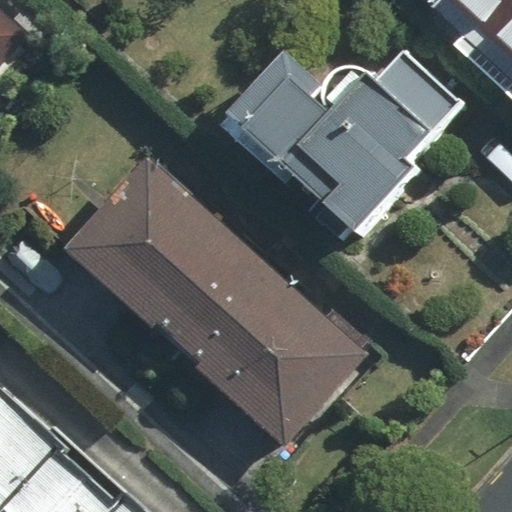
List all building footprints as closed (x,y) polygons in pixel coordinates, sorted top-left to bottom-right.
[(0,0),(0,81),(43,37),(3,0),(0,0)] [(511,0),(456,0),(447,10),(511,71),(511,0)] [(358,226),(381,249),(404,225),(393,214),(441,164),(428,151),(476,102),(422,49),(395,77),(385,68),(384,68),(382,67),(381,67),(379,66),(378,66),(377,66),(375,66),(374,65),(372,65),(371,65),(369,65),(368,65),(366,65),(365,66),(363,66),(362,66),(361,66),(359,67),(358,67),(356,68),(355,68),(354,69),(352,69),(351,70),(350,71),(349,72),(347,73),(346,73),(345,74),(344,75),(343,76),(342,77),(341,78),(340,79),(339,80),(309,53),(234,130),(294,188),(306,176),(338,207),(326,219),(346,239),(358,226)] [(76,251),(165,329),(171,322),(215,360),(209,368),(299,447),(384,350),(161,154),(76,251)] [(0,511),(169,511),(153,496),(137,511),(136,511),(72,450),(76,445),(0,372),(0,511)]
